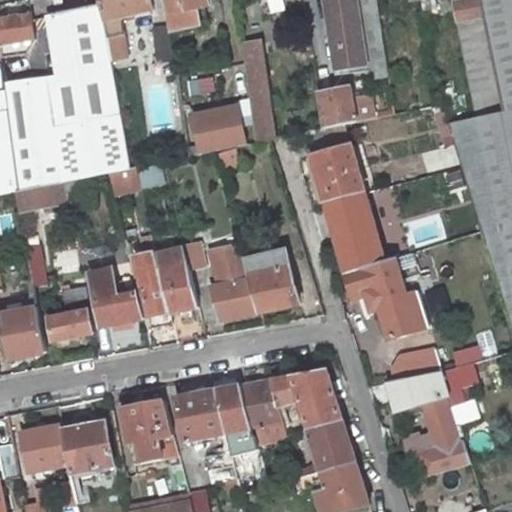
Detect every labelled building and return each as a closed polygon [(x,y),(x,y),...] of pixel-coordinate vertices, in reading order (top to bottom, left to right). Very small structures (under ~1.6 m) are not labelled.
[(155,10),(152,0),(100,0),(102,5),(109,39),(120,37),(127,35),(124,21),(127,20),(126,16),(155,10)] [(210,4),(208,0),(167,0),(171,26),(172,30),(201,24),(199,7),(206,5),(210,4)] [(377,78),(390,77),(378,0),(327,0),(338,70),(375,64),(377,78)] [(421,0),(424,12),(438,10),(436,0),(421,0)] [(511,0),(483,0),(506,113),(478,118),(449,124),(464,168),(484,231),(511,318),(511,0)] [(506,113),(483,0),(461,0),(454,1),(478,118),(506,113)] [(102,5),(89,7),(89,8),(54,16),(65,78),(6,86),(9,110),(21,191),(66,182),(111,172),(132,168),(112,61),(109,39),(102,5)] [(206,5),(199,7),(201,24),(209,22),(206,5)] [(33,14),(0,18),(0,44),(2,59),(28,55),(37,41),(33,14)] [(171,26),(155,28),(159,61),(176,59),(172,30),(171,26)] [(123,59),(120,37),(109,39),(112,61),(123,59)] [(256,143),(277,139),(262,41),(243,44),(256,143)] [(200,81),(189,82),(191,96),(202,94),(200,81)] [(358,122),(351,88),(320,93),(326,129),(347,124),(358,122)] [(443,105),(438,106),(420,110),(423,118),(437,115),(446,112),(443,105)] [(247,145),(239,106),(194,116),(201,147),(202,154),(247,145)] [(0,194),(17,192),(21,191),(9,110),(0,111),(0,194)] [(449,124),(446,112),(437,115),(453,171),(464,168),(449,124)] [(311,158),(313,158),(349,147),(346,137),(350,136),(347,124),(326,129),(305,133),(311,158)] [(368,193),(354,146),(349,147),(313,158),(326,203),(368,193)] [(202,154),(201,147),(189,149),(190,156),(202,154)] [(237,151),(222,155),(226,170),(241,166),(237,151)] [(142,188),(166,183),(162,162),(137,167),(142,188)] [(137,167),(132,168),(111,172),(116,194),(142,188),(137,167)] [(21,191),(17,192),(21,212),(70,202),(66,182),(21,191)] [(385,253),(370,202),(390,196),(388,188),(368,193),(326,203),(347,274),(391,260),(408,255),(405,245),(395,248),(396,250),(385,253)] [(291,220),(296,236),(301,234),(296,219),(291,220)] [(26,239),(28,247),(40,244),(39,237),(26,239)] [(186,250),(189,265),(191,270),(207,267),(201,241),(184,245),(186,250)] [(40,244),(28,247),(35,287),(48,285),(40,244)] [(221,321),(260,313),(252,279),(251,278),(242,245),(211,251),(219,286),(213,288),(221,321)] [(186,250),(170,254),(173,269),(189,265),(186,250)] [(249,259),(253,277),(291,270),(287,251),(249,259)] [(153,327),(164,325),(162,315),(171,313),(158,257),(157,252),(136,257),(153,327)] [(170,254),(158,257),(171,313),(172,313),(199,308),(200,308),(191,270),(189,265),(173,269),(170,254)] [(391,260),(347,274),(354,298),(368,293),(373,309),(381,306),(391,339),(430,327),(419,292),(402,297),(391,260)] [(139,294),(120,298),(113,269),(91,275),(103,327),(145,319),(139,294)] [(260,313),(301,305),(291,270),(253,277),(251,278),(252,279),(260,313)] [(47,353),(39,308),(0,315),(0,318),(8,360),(47,353)] [(79,336),(95,333),(90,311),(51,318),(55,341),(71,338),(72,340),(79,338),(79,336)] [(164,325),(174,323),(172,313),(171,313),(162,315),(164,325)] [(395,370),(398,381),(444,372),(437,350),(401,357),(395,370)] [(478,381),(473,364),(444,372),(449,390),(478,381)] [(459,438),(465,436),(461,425),(456,426),(449,404),(453,403),(449,390),(444,372),(398,381),(389,383),(397,412),(425,403),(434,432),(423,436),(421,432),(404,437),(410,458),(420,455),(426,477),(473,464),(466,441),(461,442),(459,438)] [(329,373),(275,382),(281,406),(300,400),(310,430),(344,421),(329,373)] [(247,387),(257,429),(285,424),(281,406),(275,382),(247,387)] [(238,432),(257,429),(247,387),(239,388),(232,389),(218,392),(228,434),(232,451),(234,458),(243,456),(240,445),(243,444),(241,437),(239,437),(238,432)] [(218,392),(178,399),(188,441),(228,434),(218,392)] [(180,457),(166,401),(123,410),(130,445),(139,443),(143,465),(180,457)] [(313,477),(323,473),(357,463),(344,421),(310,430),(321,466),(311,468),(313,477)] [(73,474),(116,466),(108,422),(66,430),(65,425),(64,426),(71,465),(73,474)] [(261,452),(281,447),(278,431),(286,429),(285,424),(257,429),(259,441),(261,452)] [(64,426),(23,433),(31,473),(37,472),(45,470),(71,465),(64,426)] [(239,437),(241,437),(243,444),(259,441),(257,429),(238,432),(239,437)] [(290,445),(288,436),(286,429),(278,431),(281,447),(290,445)] [(0,480),(1,481),(20,477),(12,434),(0,436),(0,449),(0,450),(0,480)] [(229,481),(239,479),(234,458),(232,451),(206,457),(212,484),(229,481)] [(328,489),(317,492),(323,511),(347,511),(370,506),(357,463),(323,473),(328,489)] [(313,477),(311,468),(303,470),(305,479),(313,477)] [(46,478),(45,470),(37,472),(38,479),(46,478)] [(267,472),(239,479),(243,495),(271,488),(267,472)] [(239,479),(229,481),(232,498),(244,496),(243,495),(239,479)] [(299,481),(278,487),(282,502),(303,496),(299,481)] [(152,510),(143,511),(193,511),(192,502),(172,506),(171,498),(150,502),(152,510)] [(478,511),(487,509),(484,499),(468,505),(470,511),(478,511)] [(44,511),(43,502),(27,505),(28,511),(44,511)]
